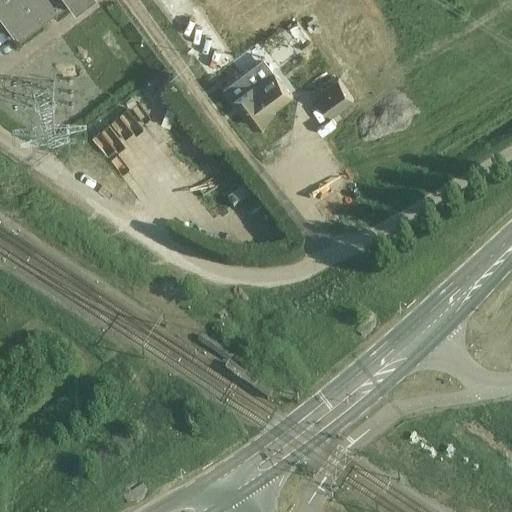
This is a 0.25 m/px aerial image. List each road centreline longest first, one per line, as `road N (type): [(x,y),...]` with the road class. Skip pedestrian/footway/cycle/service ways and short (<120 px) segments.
road 1 (secondary): [(410,325),(213,483)]
road 2 (secondary): [(246,495),(433,344)]
road 3 (secondary): [(511,231),(410,325)]
